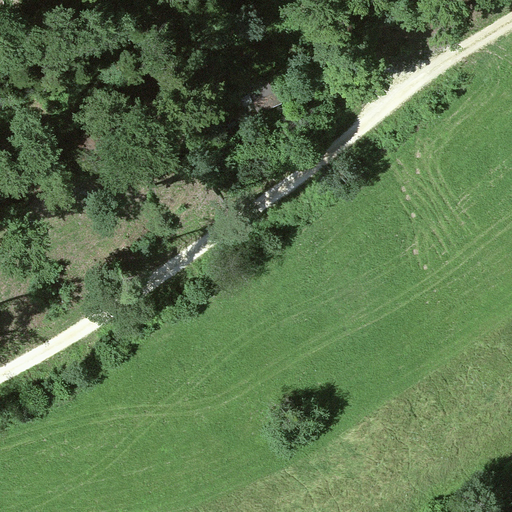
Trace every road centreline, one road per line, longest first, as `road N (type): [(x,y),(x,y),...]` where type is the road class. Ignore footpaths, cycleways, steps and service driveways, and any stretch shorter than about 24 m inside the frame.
road 1 (track): [(511,24),(147,279),(0,367)]
road 2 (track): [(347,139),(291,0)]
